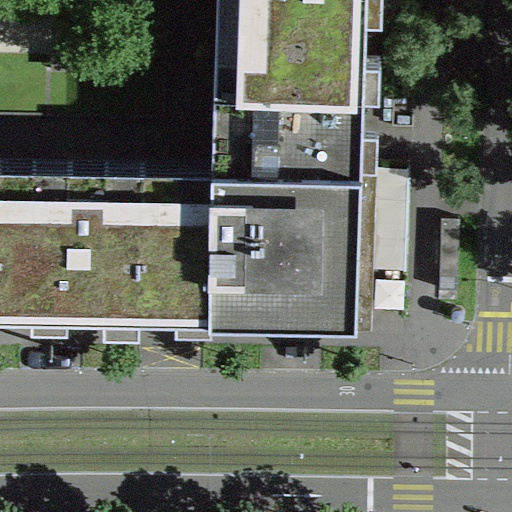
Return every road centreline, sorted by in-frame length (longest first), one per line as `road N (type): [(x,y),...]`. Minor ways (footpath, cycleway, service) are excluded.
road 1 (motorway): [(511,379),(0,384)]
road 2 (motorway): [(0,495),(511,492)]
road 3 (residential): [(503,397),(0,395)]
road 4 (residential): [(0,492),(501,499)]
road 5 (residential): [(511,202),(503,397)]
